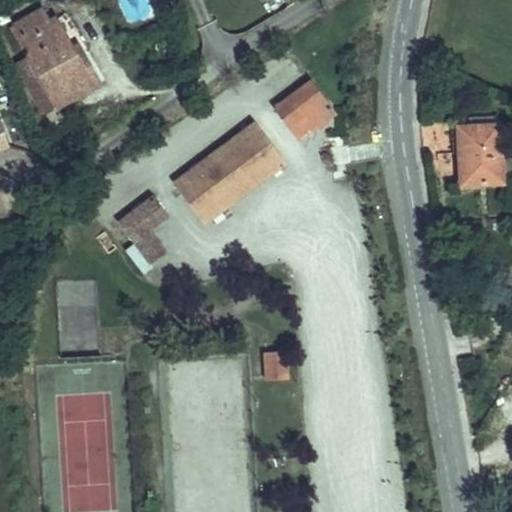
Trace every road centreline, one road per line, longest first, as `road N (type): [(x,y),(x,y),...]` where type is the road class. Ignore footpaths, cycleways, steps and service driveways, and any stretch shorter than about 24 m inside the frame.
road 1 (tertiary): [(471,511),(409,123),(403,35),(410,0)]
road 2 (residential): [(57,183),(318,0)]
road 3 (unknown): [(389,511),(313,203)]
